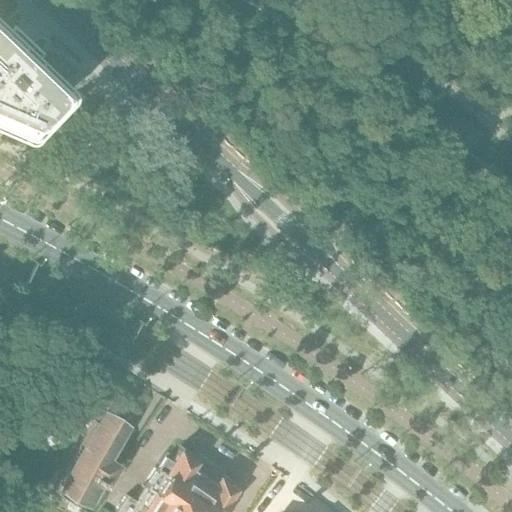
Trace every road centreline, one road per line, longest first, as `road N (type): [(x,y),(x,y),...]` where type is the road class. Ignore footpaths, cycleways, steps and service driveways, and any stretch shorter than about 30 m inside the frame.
road 1 (residential): [(511,437),(50,0)]
road 2 (secondary): [(450,511),(247,357),(0,218)]
road 3 (unknown): [(511,184),(304,37),(231,0)]
